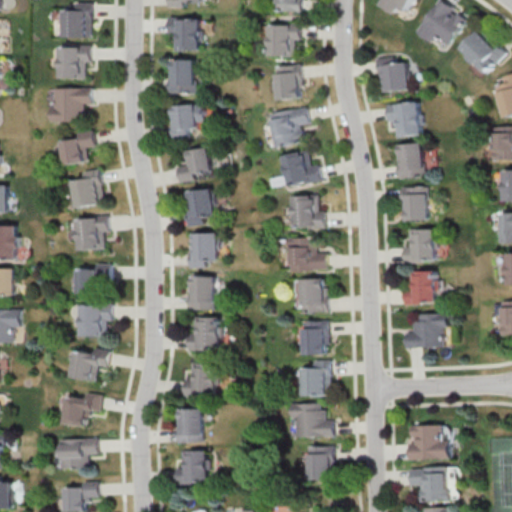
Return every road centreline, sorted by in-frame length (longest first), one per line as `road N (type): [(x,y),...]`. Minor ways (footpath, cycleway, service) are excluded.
road 1 (residential): [(134,0),(135,124),(155,236),(156,335),(138,440),(141,511)]
road 2 (residential): [(346,0),(346,76),(369,225),(377,511)]
road 3 (residential): [(511,382),(374,388)]
